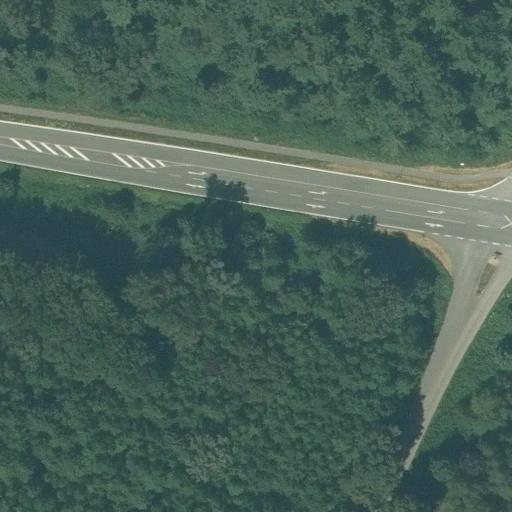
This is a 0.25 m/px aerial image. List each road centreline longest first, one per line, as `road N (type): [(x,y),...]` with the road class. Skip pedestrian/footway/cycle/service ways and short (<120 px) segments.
road 1 (secondary): [(511,224),(0,141)]
road 2 (unclassified): [(381,511),(511,224)]
